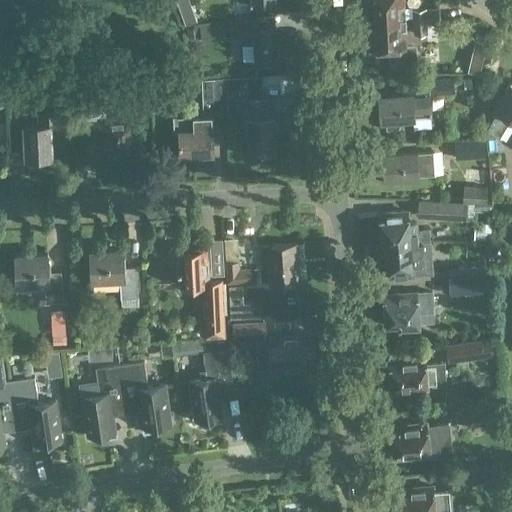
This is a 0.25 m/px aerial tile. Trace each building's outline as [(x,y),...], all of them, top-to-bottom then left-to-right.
[(0,0),(0,19),(47,18),(46,0),(0,0)] [(192,11),(187,0),(175,0),(181,14),(179,15),(183,26),(193,22),(189,12),(192,11)] [(363,0),(363,1),(371,5),(375,5),(376,20),(391,20),(403,19),(402,0),(363,0)] [(438,9),(413,11),(413,22),(425,21),(439,21),(438,9)] [(256,18),(227,22),(229,37),(253,36),(255,61),(277,60),(277,57),(280,57),(279,46),(277,46),(276,28),(257,29),(256,18)] [(376,34),(370,35),(371,51),(388,50),(389,61),(414,60),(413,45),(405,45),(403,19),(391,20),(376,20),(376,34)] [(425,21),(413,22),(414,34),(426,33),(425,21)] [(479,74),(484,56),(471,52),(466,71),(479,74)] [(93,107),(91,69),(75,69),(77,108),(93,107)] [(7,105),(21,105),(20,75),(5,76),(7,105)] [(261,78),(226,79),(227,91),(247,90),(247,100),(240,100),(241,125),(248,125),(249,153),(276,152),(274,118),(269,118),(268,99),(262,99),(261,78)] [(226,79),(202,80),(203,100),(228,99),(227,91),(226,79)] [(429,95),(453,93),(452,79),(405,83),(406,94),(379,96),(381,121),(385,121),(386,129),(399,128),(398,120),(413,119),(413,116),(430,115),(429,95)] [(511,84),(510,83),(496,108),(499,110),(487,131),(499,139),(511,118),(511,84)] [(39,126),(25,126),(26,158),(51,157),(49,125),(59,125),(59,113),(38,114),(39,126)] [(179,131),(180,156),(214,154),(212,114),(173,116),(174,131),(179,131)] [(90,159),(94,163),(101,163),(106,158),(106,154),(126,153),(125,140),(131,140),(130,120),(102,122),(103,128),(88,129),(90,159)] [(221,123),(227,173),(240,172),(234,121),(221,123)] [(484,158),(484,144),(455,144),(455,159),(484,158)] [(383,155),(385,179),(434,176),(432,152),(415,153),(383,155)] [(487,186),(463,185),(462,202),(487,203),(487,186)] [(467,205),(440,204),(438,219),(467,220),(467,205)] [(416,224),(408,225),(407,212),(380,214),(383,245),(387,245),(387,247),(430,243),(429,230),(416,231),(416,224)] [(387,247),(389,278),(432,275),(430,243),(387,247)] [(299,283),(295,245),(261,248),(263,271),(269,270),(270,286),(299,283)] [(192,246),(172,247),(167,252),(167,263),(173,268),(178,267),(179,286),(197,285),(198,299),(203,299),(204,314),(198,314),(199,338),(225,336),(222,279),(208,280),(206,250),(193,251),(192,246)] [(120,280),(121,300),(138,299),(136,269),(123,269),(122,249),(89,251),(91,282),(120,280)] [(45,285),(46,304),(63,303),(61,275),(49,276),(48,253),(15,255),(16,286),(45,285)] [(239,272),(238,263),(226,264),(227,285),(252,283),(251,271),(239,272)] [(449,271),(450,284),(482,282),(481,269),(449,271)] [(482,294),(482,282),(450,284),(451,295),(482,294)] [(400,331),(418,331),(417,314),(433,313),(432,294),(384,296),(385,325),(397,325),(397,326),(400,326),(400,331)] [(65,335),(64,310),(51,310),(52,335),(65,335)] [(264,339),(263,324),(234,326),(235,342),(257,340),(258,357),(270,356),(271,371),(315,368),(313,336),(264,339)] [(54,346),(66,345),(66,336),(53,336),(54,346)] [(201,342),(203,354),(206,380),(188,382),(194,422),(209,420),(209,425),(224,423),(220,397),(234,395),(226,340),(201,342)] [(491,342),(446,347),(448,363),(493,357),(491,342)] [(410,396),(428,394),(446,392),(443,365),(425,367),(424,360),(390,363),(391,377),(388,377),(389,389),(392,389),(392,391),(409,389),(410,396)] [(120,366),(126,406),(126,410),(140,408),(143,435),(158,433),(157,428),(171,426),(165,386),(148,389),(144,362),(120,366)] [(126,410),(126,406),(120,366),(96,370),(99,396),(81,398),(87,438),(101,436),(102,441),(116,439),(113,412),(126,410)] [(30,424),(34,451),(48,449),(48,444),(62,442),(57,402),(39,405),(35,378),(10,382),(17,427),(30,424)] [(17,427),(10,382),(0,383),(0,455),(7,455),(3,428),(17,427)] [(455,410),(457,425),(501,419),(499,404),(455,410)] [(412,461),(430,459),(440,458),(437,428),(427,429),(426,425),(391,429),(394,457),(412,455),(412,461)] [(504,480),(502,464),(458,471),(460,487),(504,480)] [(398,505),(396,505),(396,511),(452,511),(451,493),(433,494),(432,487),(397,490),(398,505)]
